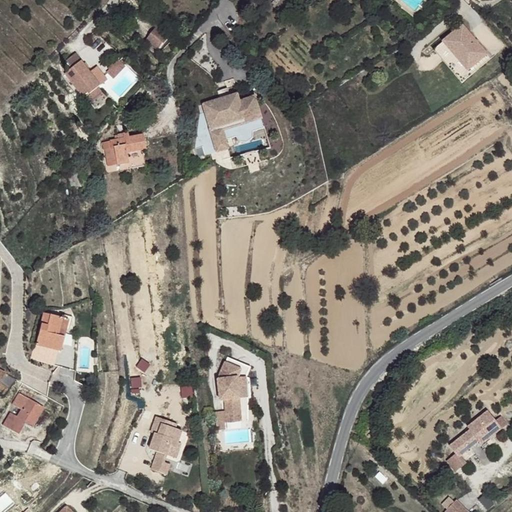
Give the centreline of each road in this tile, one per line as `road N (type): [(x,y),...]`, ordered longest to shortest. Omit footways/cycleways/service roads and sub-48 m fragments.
road 1 (tertiary): [(511,273),(402,344),(357,388),(316,511)]
road 2 (unknown): [(274,511),(252,354),(231,347),(216,354),(210,380),(220,425)]
road 3 (unknown): [(68,469),(72,392),(15,357),(13,277),(0,247)]
road 4 (residential): [(40,457),(167,511)]
